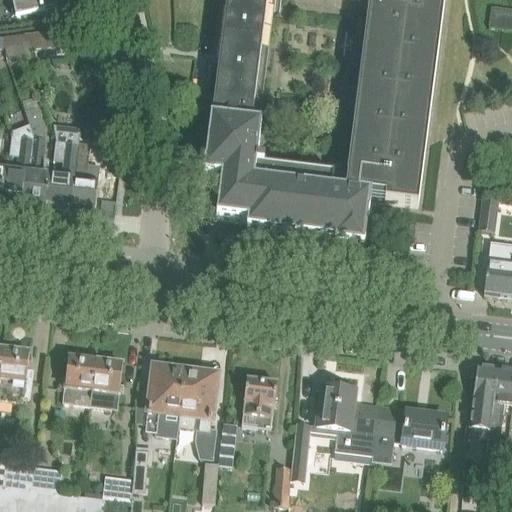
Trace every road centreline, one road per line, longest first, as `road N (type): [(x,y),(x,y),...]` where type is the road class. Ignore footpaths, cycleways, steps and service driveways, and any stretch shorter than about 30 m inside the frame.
road 1 (residential): [(145,294),(150,178),(113,0)]
road 2 (tertiary): [(145,294),(431,327)]
road 3 (tertiary): [(0,276),(145,294)]
